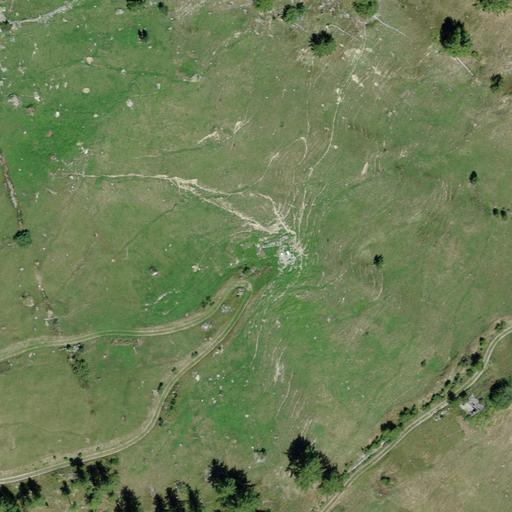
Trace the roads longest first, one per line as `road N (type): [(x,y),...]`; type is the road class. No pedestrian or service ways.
road 1 (track): [(0,358),(101,333),(173,329),(206,316),(234,283),(249,287),(229,327),(169,386),(140,436),(0,481)]
road 2 (track): [(323,511),(363,468),(470,382),(511,328)]
